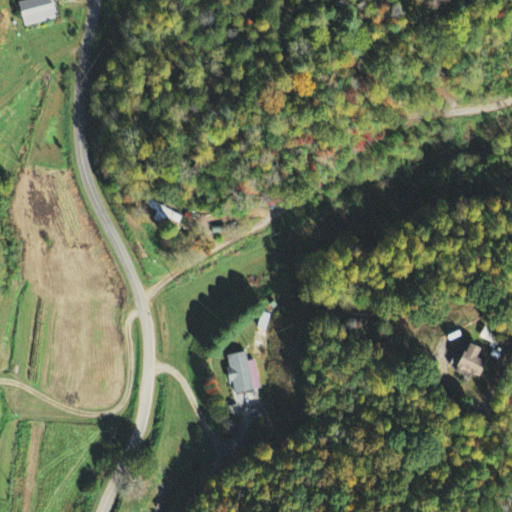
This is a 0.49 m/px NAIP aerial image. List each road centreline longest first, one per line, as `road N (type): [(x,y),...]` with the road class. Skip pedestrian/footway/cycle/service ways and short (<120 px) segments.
road 1 (residential): [(140,296),(264,223),(398,120),(511,100),(459,459)]
road 2 (residential): [(107,511),(145,416),(149,334),(86,176),(82,0)]
